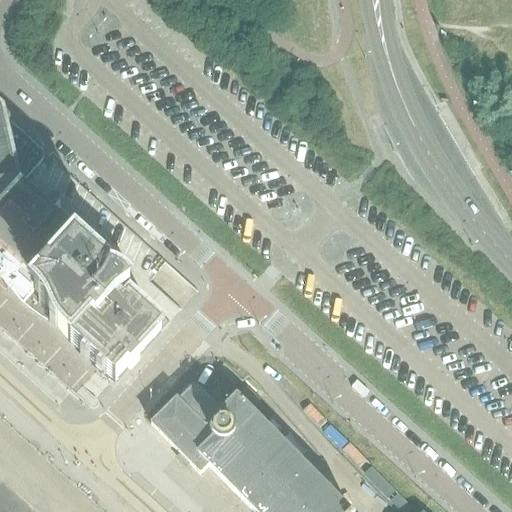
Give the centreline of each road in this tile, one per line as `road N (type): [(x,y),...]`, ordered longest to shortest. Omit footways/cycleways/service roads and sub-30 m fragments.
road 1 (residential): [(471,511),(237,286)]
road 2 (residential): [(237,286),(0,75)]
road 3 (unclassified): [(511,263),(451,194),(409,125),(377,0)]
road 4 (residential): [(86,450),(237,286)]
